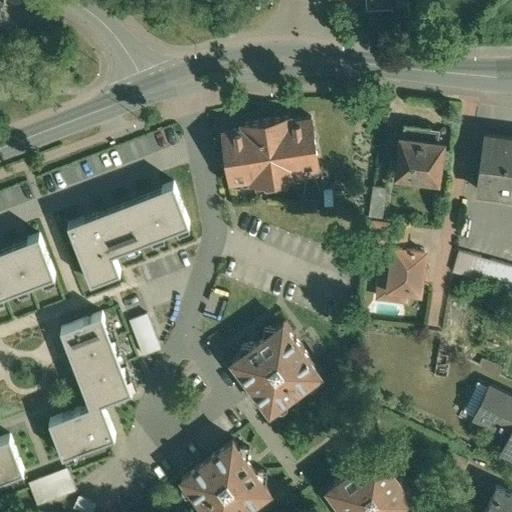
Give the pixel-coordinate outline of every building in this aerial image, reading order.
[(365,0),(366,9),(391,8),(391,3),(391,0),(365,0)] [(409,24),(408,2),(391,3),(391,8),(392,25),(409,24)] [(312,116),(292,119),(291,115),(244,122),(244,126),(224,130),(232,179),(252,176),(253,181),(300,173),(299,169),(320,166),(312,116)] [(440,129),(406,124),(404,136),(402,136),(397,175),(440,180),(442,164),(447,164),(450,148),(444,147),(445,141),(439,141),(440,129)] [(511,137),(484,133),(476,192),(511,196),(511,137)] [(170,172),(61,212),(86,280),(119,268),(110,245),(187,216),(170,172)] [(387,187),(374,185),(370,217),(382,218),(387,187)] [(407,225),(375,221),(372,244),(396,247),(396,246),(404,247),(407,225)] [(38,231),(0,245),(0,294),(54,274),(38,231)] [(404,247),(396,246),(396,247),(391,286),(420,290),(425,250),(404,247)] [(511,264),(460,249),(454,271),(511,287),(511,264)] [(137,384),(107,304),(61,321),(89,397),(45,413),(60,452),(115,432),(102,396),(137,384)] [(132,318),(146,354),(164,347),(151,311),(132,318)] [(323,372),(284,320),(276,326),(266,324),(264,335),(253,343),(242,342),(241,352),(233,358),(271,410),(323,372)] [(511,393),(489,383),(489,385),(493,387),(479,416),(474,414),(473,415),(509,433),(502,448),(511,453),(511,393)] [(0,476),(25,467),(11,427),(0,431),(0,476)] [(251,446),(240,445),(234,437),(183,475),(209,511),(240,511),(272,488),(266,481),(268,470),(257,468),(249,457),(251,446)] [(400,511),(417,499),(379,448),(328,486),(347,511),(400,511)] [(41,501),(77,488),(69,466),(33,480),(41,501)] [(511,511),(511,492),(499,486),(487,511),(511,511)]
